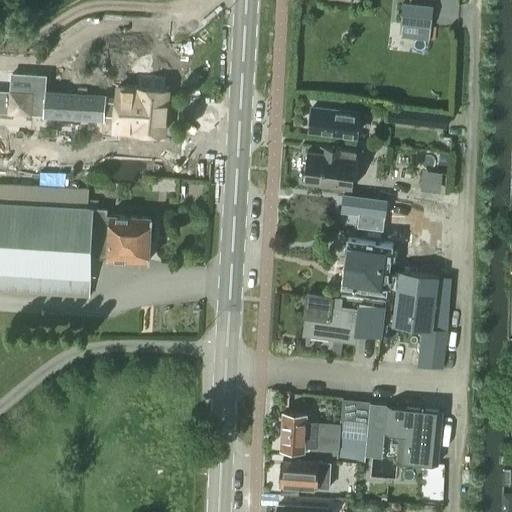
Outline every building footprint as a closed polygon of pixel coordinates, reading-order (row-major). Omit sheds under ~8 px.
[(433,7),(402,3),(400,24),(402,24),(431,28),(433,7)] [(0,112),(8,114),(8,116),(32,117),(32,115),(43,116),(103,120),(104,114),(116,115),(117,101),(105,100),(105,98),(45,93),(46,76),(13,73),(10,73),(8,90),(8,92),(0,91),(0,112)] [(136,130),(136,131),(164,133),(167,91),(139,89),(139,90),(118,88),(117,101),(116,115),(115,128),(136,130)] [(389,107),(388,121),(445,127),(446,114),(389,107)] [(331,108),(331,110),(310,108),(308,130),(356,134),(358,111),(331,108)] [(326,148),(325,154),(305,152),(302,183),(351,188),(355,151),(326,148)] [(107,214),(107,207),(98,207),(99,200),(88,200),(89,190),(0,184),(0,291),(90,296),(92,257),(149,260),(152,217),(107,214)] [(348,196),(347,212),(357,213),(355,227),(383,231),(386,201),(348,196)] [(390,201),(386,231),(406,234),(403,262),(435,265),(442,208),(390,201)] [(347,237),(344,262),(355,263),(356,267),(389,268),(392,243),(347,237)] [(386,292),(389,268),(356,267),(355,263),(344,262),(341,286),(386,292)] [(399,270),(393,320),(392,324),(420,328),(445,331),(446,332),(451,279),(436,276),(399,270)] [(305,294),(302,318),(311,319),(310,335),(356,340),(357,331),(379,333),(382,307),(356,304),(339,302),(340,299),(305,294)] [(442,368),(445,331),(420,328),(415,365),(442,368)] [(333,341),(331,352),(340,353),(341,342),(333,341)] [(337,450),(336,459),(363,462),(367,423),(370,401),(343,397),(340,420),(337,450)] [(387,405),(384,433),(399,435),(397,460),(438,464),(443,410),(387,405)] [(282,413),(279,451),(299,452),(299,457),(336,460),(336,459),(337,450),(315,449),(317,422),(305,422),(306,415),(282,413)] [(328,487),(329,463),(281,460),(281,470),(278,472),(277,479),(280,482),(280,485),(300,486),(303,488),(309,489),(313,486),(328,487)]
